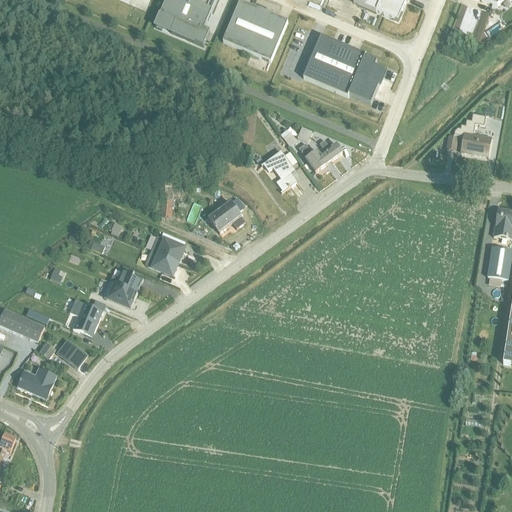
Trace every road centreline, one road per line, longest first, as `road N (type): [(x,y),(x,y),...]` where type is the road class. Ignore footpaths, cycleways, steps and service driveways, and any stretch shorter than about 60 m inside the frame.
road 1 (residential): [(39,435),(60,423),(114,357),(373,168)]
road 2 (unclassified): [(283,0),(417,55)]
road 3 (residential): [(373,168),(511,188)]
road 4 (unclassified): [(373,168),(417,55)]
